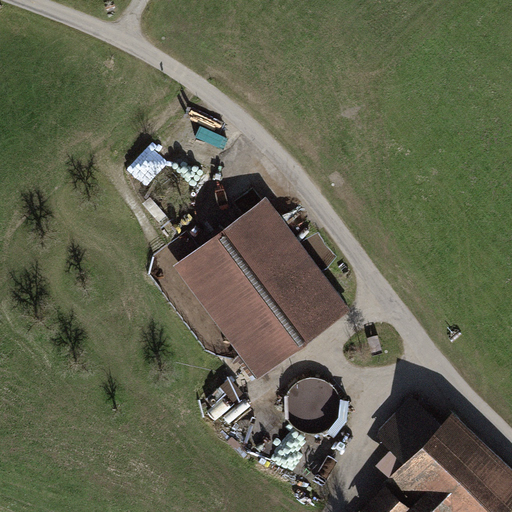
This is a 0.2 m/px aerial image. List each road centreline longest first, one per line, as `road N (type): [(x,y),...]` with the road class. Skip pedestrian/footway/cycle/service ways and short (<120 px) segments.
road 1 (unclassified): [(22,0),(120,36),(211,93),(278,154),(446,382),(511,445)]
road 2 (unknown): [(446,382),(386,386),(313,364)]
